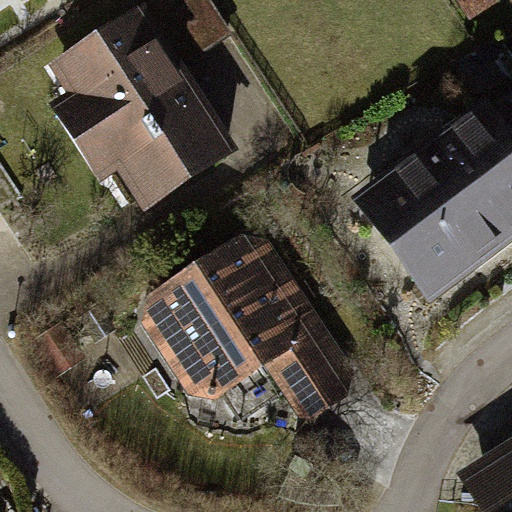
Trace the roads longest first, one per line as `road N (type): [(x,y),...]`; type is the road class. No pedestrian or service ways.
road 1 (residential): [(511,353),(476,383),(436,435),(412,511)]
road 2 (residential): [(106,511),(74,484),(0,378)]
